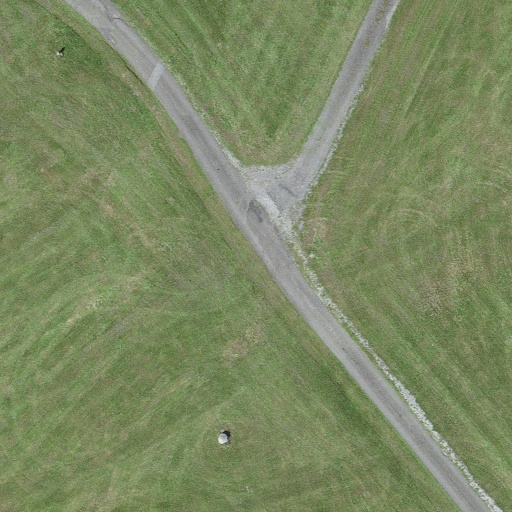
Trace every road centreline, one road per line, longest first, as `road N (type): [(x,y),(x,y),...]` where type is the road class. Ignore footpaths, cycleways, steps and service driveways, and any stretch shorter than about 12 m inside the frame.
road 1 (track): [(472,511),(267,247),(155,73),(80,0)]
road 2 (track): [(386,0),(267,247)]
